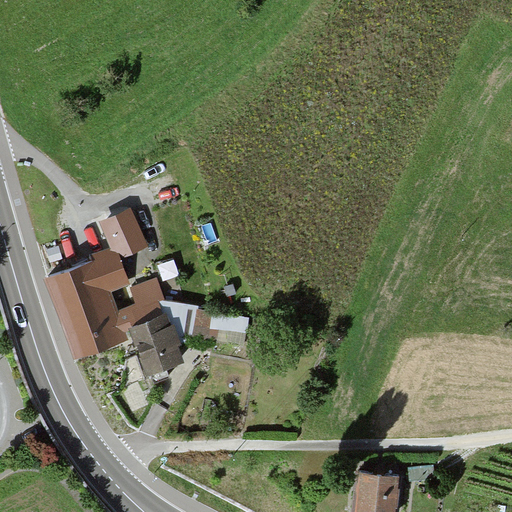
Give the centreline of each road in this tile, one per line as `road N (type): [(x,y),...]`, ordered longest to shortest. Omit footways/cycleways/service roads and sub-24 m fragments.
road 1 (residential): [(431,443),(149,450),(105,472)]
road 2 (secondary): [(0,222),(49,380),(105,472)]
